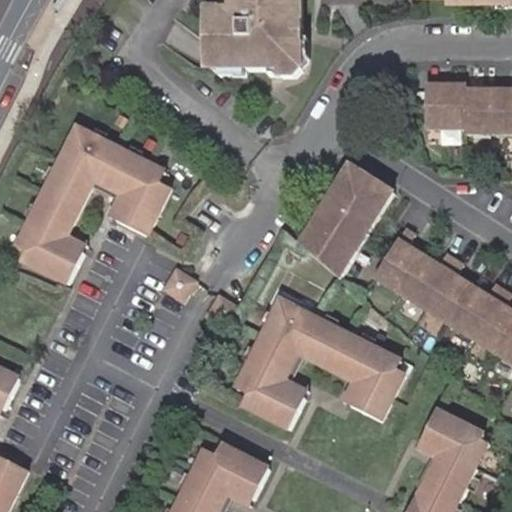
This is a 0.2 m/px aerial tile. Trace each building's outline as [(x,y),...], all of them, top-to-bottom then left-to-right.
[(300,0),(231,0),(230,15),(222,15),(207,16),(207,18),(208,18),(207,39),(206,39),(205,65),(206,66),(208,66),(208,68),(211,71),(242,73),(245,72),(268,73),(271,73),(281,73),(281,80),(297,80),(298,78),(300,42),(292,42),(292,28),(300,28),(300,0)] [(222,0),(222,15),(230,15),(231,0),(222,0)] [(300,42),(298,78),(307,68),(309,44),(302,44),(302,42),(300,42)] [(211,71),(215,74),(223,81),(241,81),(241,79),(242,73),(211,71)] [(511,93),(506,94),(488,93),(483,94),(467,94),(467,87),(450,87),(445,86),(429,86),(429,93),(427,128),(467,130),(467,134),(506,134),(511,133),(511,93)] [(119,221),(151,237),(176,188),(167,184),(147,175),(153,164),(144,159),(135,155),(104,140),(100,138),(95,135),(90,133),(91,129),(81,124),(72,137),(76,140),(59,171),(55,179),(53,182),(40,207),(37,212),(34,217),(30,226),(39,230),(28,251),(24,260),(73,284),(87,256),(67,245),(72,236),(97,185),(100,179),(133,195),(119,221)] [(99,129),(95,135),(100,138),(104,140),(108,133),(99,129)] [(135,155),(144,159),(147,153),(139,149),(135,155)] [(171,174),(153,164),(147,175),(167,184),(171,174)] [(318,212),(298,243),(339,278),(356,253),(366,237),(395,192),(349,164),(344,172),(336,185),(329,196),(341,203),(331,220),(318,212)] [(53,182),(55,179),(59,171),(54,168),(47,179),(53,182)] [(336,185),(344,172),(341,171),(332,183),(336,185)] [(113,218),(119,221),(133,195),(100,179),(97,185),(123,197),(113,218)] [(329,196),(318,212),(331,220),(341,203),(329,196)] [(34,217),(37,212),(40,207),(36,205),(30,215),(34,217)] [(21,247),(28,251),(39,230),(30,226),(21,247)] [(424,255),(414,248),(410,253),(406,250),(409,245),(414,237),(405,231),(373,281),(398,296),(424,312),(449,328),(472,342),(496,357),(511,367),(511,309),(508,314),(503,311),(506,305),(511,298),(504,292),(494,285),(487,295),(484,299),(480,297),(483,293),(475,287),(463,279),(460,284),(455,281),(458,276),(464,268),(455,262),(448,257),(441,266),(438,271),(434,268),(437,263),(424,255)] [(72,236),(67,245),(87,256),(92,247),(72,236)] [(366,237),(356,253),(358,254),(369,238),(366,237)] [(167,290),(179,297),(186,287),(194,292),(200,282),(181,269),(167,290)] [(186,287),(179,297),(187,302),(194,292),(186,287)] [(246,404),(293,428),(309,395),(284,383),(301,346),(309,349),(308,353),(358,377),(360,374),(366,377),(353,404),(385,421),(409,373),(402,369),(380,360),(385,350),(370,343),(361,338),(336,326),(295,305),(298,303),(283,296),(276,310),(279,312),(278,315),(272,326),(259,351),(254,362),(250,369),(260,374),(250,393),(246,404)] [(225,297),(219,309),(224,312),(218,321),(231,330),(243,308),(225,297)] [(511,309),(506,305),(503,311),(508,314),(511,309)] [(219,309),(213,318),(218,321),(224,312),(219,309)] [(270,311),(265,323),(272,326),(278,315),(270,311)] [(327,313),(324,319),(336,326),(339,320),(327,313)] [(363,332),(361,338),(370,343),(373,336),(363,332)] [(311,390),(293,381),(308,353),(309,349),(301,346),(284,383),(309,395),(311,390)] [(247,359),(254,362),(259,351),(252,347),(247,359)] [(385,350),(380,360),(402,369),(405,360),(385,350)] [(0,511),(11,511),(32,471),(1,455),(0,457),(0,404),(8,409),(24,379),(0,365),(0,511)] [(260,374),(250,369),(240,388),(250,393),(260,374)] [(360,374),(358,377),(346,401),(353,404),(366,377),(360,374)] [(0,415),(5,418),(8,409),(0,404),(0,415)] [(485,440),(488,433),(442,409),(425,441),(445,451),(426,489),(423,488),(410,511),(454,511),(456,507),(457,506),(459,501),(462,502),(469,489),(471,487),(475,478),(480,468),(472,465),(485,440)] [(493,443),(485,440),(472,465),(480,468),(493,443)] [(445,451),(425,441),(421,448),(434,454),(418,484),(423,488),(426,489),(445,451)] [(219,511),(232,488),(257,500),(274,469),(225,445),(220,455),(212,472),(201,467),(195,478),(189,489),(177,511),(219,511)] [(201,467),(212,472),(220,455),(209,449),(201,467)] [(189,489),(195,478),(188,474),(182,485),(189,489)] [(482,482),(475,478),(471,487),(469,489),(477,494),(482,482)] [(253,507),(257,500),(232,488),(219,511),(226,511),(234,497),(253,507)]
